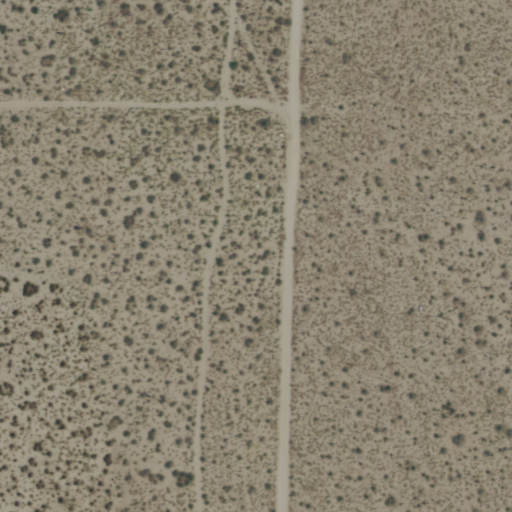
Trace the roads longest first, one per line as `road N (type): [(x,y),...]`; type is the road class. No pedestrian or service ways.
road 1 (residential): [(267,511),(300,0)]
road 2 (residential): [(0,110),(296,106)]
